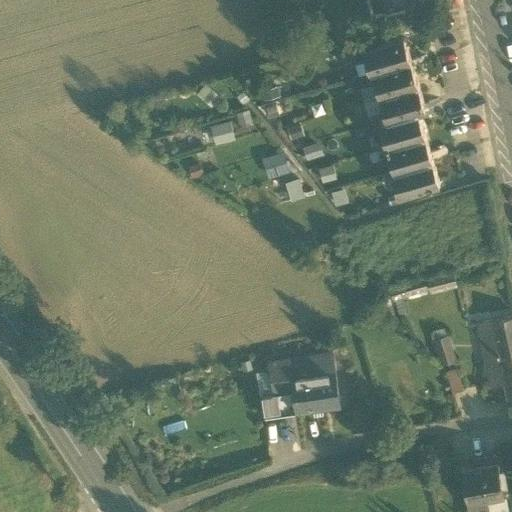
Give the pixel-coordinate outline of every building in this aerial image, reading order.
[(360,37),(363,48),(386,41),(383,30),(360,37)] [(370,72),(372,71),(411,60),(404,36),(386,41),(363,48),(370,72)] [(372,71),(379,96),(418,84),(411,60),(372,71)] [(379,96),(387,120),(417,111),(425,109),(418,84),(379,96)] [(379,122),(386,147),(425,135),(417,111),(387,120),(379,122)] [(231,118),(212,121),(214,141),(234,139),(231,118)] [(386,147),(394,171),(432,160),(425,135),(386,147)] [(439,184),(432,160),(394,171),(392,172),(399,196),(439,184)] [(299,177),(286,181),(291,197),(304,193),(299,177)] [(430,290),(457,287),(455,271),(428,274),(430,290)] [(497,342),(499,352),(511,349),(511,316),(492,321),(497,342)] [(482,345),(482,346),(497,342),(492,321),(478,324),(479,328),(482,345)] [(467,330),(470,347),(482,345),(479,328),(467,330)] [(446,331),(432,338),(444,365),(458,358),(446,331)] [(499,352),(497,342),(482,346),(490,386),(504,384),(499,352)] [(511,398),(511,349),(499,352),(504,384),(507,400),(511,398)] [(332,352),(288,359),(293,389),(297,410),(297,411),(312,408),(322,407),(340,404),(334,360),(332,352)] [(279,392),(293,389),(288,359),(275,361),(272,365),(276,392),(279,392)] [(444,369),(448,390),(458,387),(454,366),(444,369)] [(279,392),(282,413),(297,410),(293,389),(279,392)] [(262,395),(265,415),(282,413),(279,392),(276,392),(262,395)] [(462,469),(470,507),(491,503),(489,497),(505,494),(498,456),(475,461),(477,466),(462,469)]
